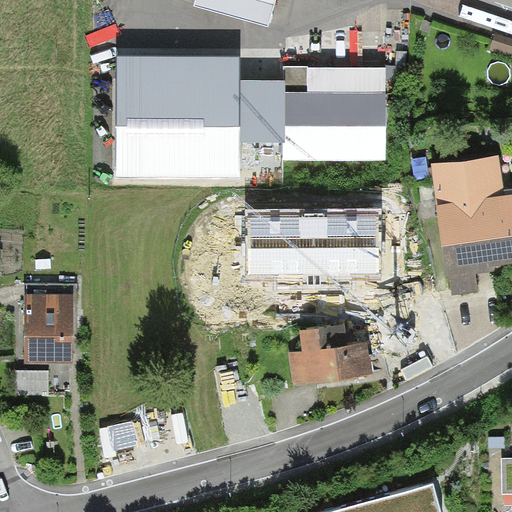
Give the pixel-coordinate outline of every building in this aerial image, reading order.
[(196,0),(194,8),(269,29),(277,0),(196,0)] [(511,40),(496,35),(491,50),(511,56),(511,40)] [(308,68),(284,68),(284,94),(386,94),(386,71),(308,71),(308,68)] [(284,94),(282,94),(281,163),(385,162),(386,94),(284,94)] [(498,159),(432,167),(449,297),(478,293),(476,277),(495,275),(494,269),(511,266),(511,197),(503,198),(498,159)] [(419,273),(349,283),(359,347),(368,346),(370,362),(424,354),(418,315),(426,313),(419,273)] [(49,297),(26,296),(25,366),(73,366),(74,297),(49,297)] [(345,326),(299,333),(302,352),(288,354),(293,387),(372,375),(370,362),(368,346),(359,347),(348,348),(345,326)] [(49,373),(16,372),(15,396),(49,396),(49,373)] [(433,473),(366,491),(371,511),(418,511),(442,506),(433,473)] [(371,511),(366,491),(298,510),(298,511),(371,511)]
